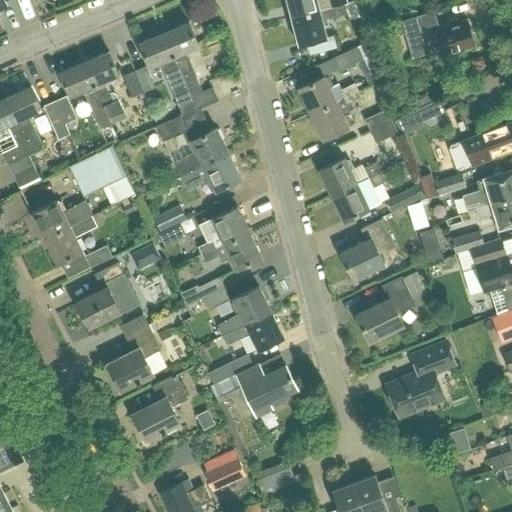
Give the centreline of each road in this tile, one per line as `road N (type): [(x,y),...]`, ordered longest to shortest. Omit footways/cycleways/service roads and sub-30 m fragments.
road 1 (residential): [(348,435),(233,0)]
road 2 (residential): [(129,511),(0,254)]
road 3 (residential): [(0,56),(128,0)]
